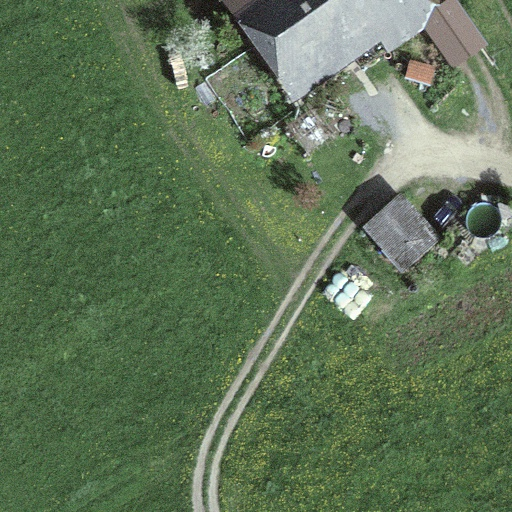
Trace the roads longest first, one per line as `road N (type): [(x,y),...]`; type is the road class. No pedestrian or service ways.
road 1 (track): [(511,181),(415,165),(317,260),(210,490),(217,511)]
road 2 (track): [(300,295),(141,81),(128,0)]
road 3 (track): [(258,381),(38,511)]
